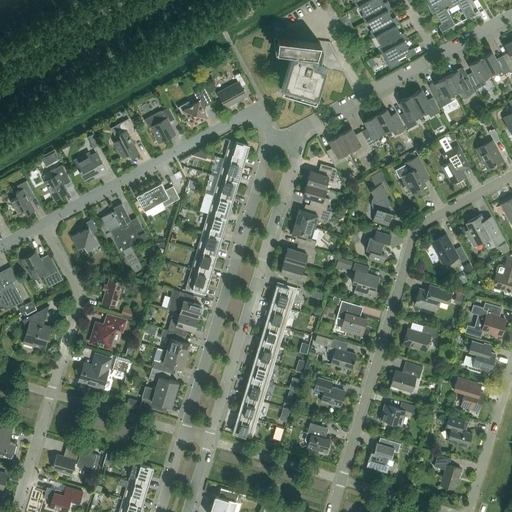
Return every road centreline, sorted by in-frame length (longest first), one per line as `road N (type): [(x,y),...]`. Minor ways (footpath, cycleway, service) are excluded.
road 1 (residential): [(333,511),(412,229),(511,180)]
road 2 (residential): [(208,441),(300,133)]
road 3 (residential): [(14,511),(80,295),(42,224)]
road 4 (residential): [(273,140),(184,433)]
road 5 (residential): [(42,224),(250,113),(273,140)]
road 6 (residential): [(300,133),(435,58)]
road 7 (residential): [(469,511),(511,369)]
